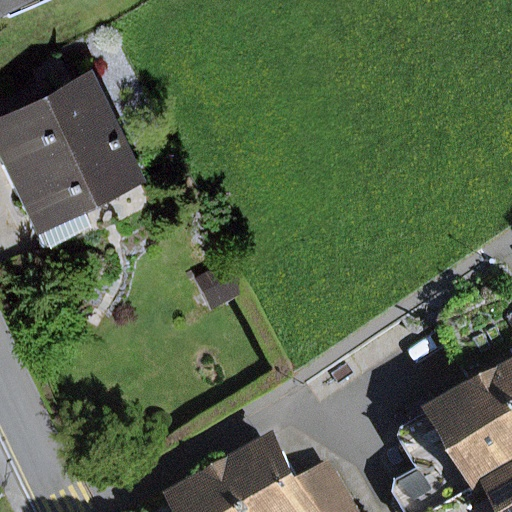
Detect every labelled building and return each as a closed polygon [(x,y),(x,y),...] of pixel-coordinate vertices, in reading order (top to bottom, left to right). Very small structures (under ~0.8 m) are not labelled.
[(124,180),(76,76),(0,111),(0,205),(12,232),(124,180)] [(253,287),(241,256),(208,268),(220,299),(253,287)] [(511,365),(447,404),(493,480),(501,475),(511,469),(511,365)] [(314,511),(273,435),(166,493),(176,511),(314,511)] [(511,469),(501,475),(511,494),(511,469)]
